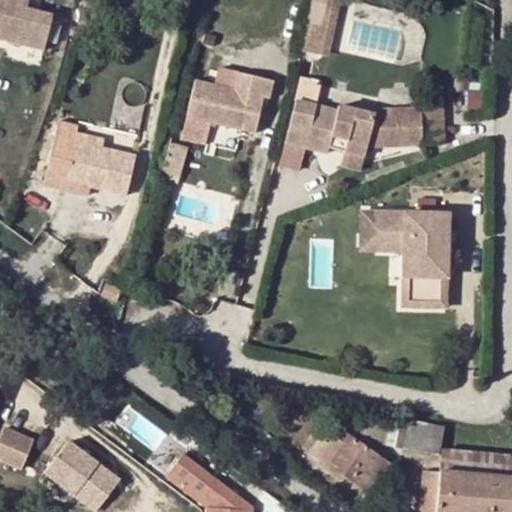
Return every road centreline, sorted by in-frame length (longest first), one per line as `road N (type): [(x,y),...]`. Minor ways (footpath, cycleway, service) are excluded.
road 1 (residential): [(125,364),(202,346),(483,408),(502,377),(505,0)]
road 2 (residential): [(333,511),(125,364)]
